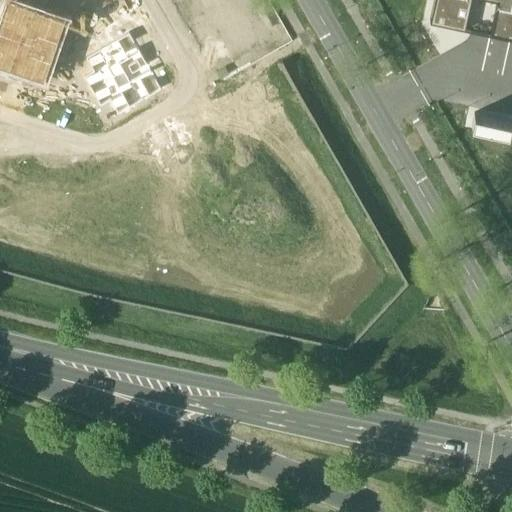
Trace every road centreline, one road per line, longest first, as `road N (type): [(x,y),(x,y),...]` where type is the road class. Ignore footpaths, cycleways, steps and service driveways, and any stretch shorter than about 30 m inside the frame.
road 1 (secondary): [(0,362),(511,478)]
road 2 (secondary): [(511,452),(0,344)]
road 3 (secondary): [(0,369),(33,389),(223,451),(371,511)]
road 4 (tertiary): [(309,0),(480,300)]
road 5 (residential): [(0,113),(101,146),(185,95),(186,62),(150,0)]
